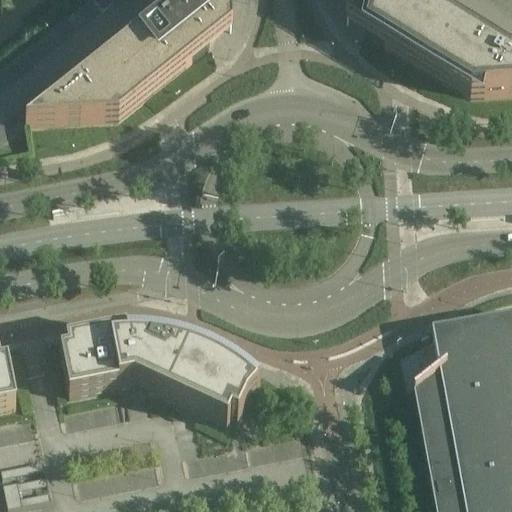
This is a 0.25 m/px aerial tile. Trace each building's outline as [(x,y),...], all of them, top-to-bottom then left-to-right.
[(187,0),(188,0),(25,131),(29,131),(32,131),(118,125),(209,52),(231,35),(229,0),(187,0)] [(343,0),(346,27),(470,103),(511,100),(511,65),(403,0),(343,0)] [(412,398),(433,511),(511,511),(511,328),(432,343),(438,378),(412,398)] [(133,344),(126,344),(124,338),(65,350),(67,359),(60,360),(68,404),(133,391),(226,433),(230,425),(237,428),(245,409),(259,394),(254,390),(243,380),(239,378),(236,376),(230,372),(223,368),(217,365),(210,361),(204,358),(197,356),(190,353),(183,351),(176,349),(169,348),(161,346),(154,345),(147,344),(140,344),(133,344)] [(0,372),(0,417),(15,414),(7,371),(0,372)] [(1,478),(2,484),(43,477),(41,470),(1,478)] [(17,490),(18,497),(46,492),(44,485),(17,490)] [(17,489),(2,492),(6,511),(21,511),(20,504),(18,497),(17,490),(17,489)] [(47,499),(20,504),(21,511),(49,506),(47,499)]
